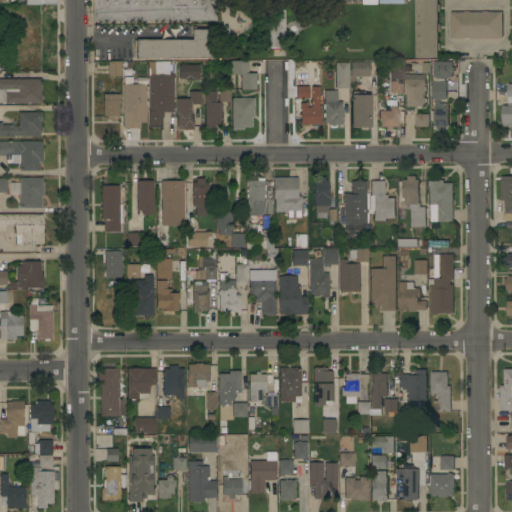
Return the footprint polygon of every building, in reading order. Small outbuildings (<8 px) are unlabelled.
[(92,21),(92,0),(215,0),(215,21),(92,21)] [(438,0),(438,4),(440,4),(440,12),(438,12),(438,24),(440,24),(440,31),(439,31),(439,43),(440,43),(440,51),(439,51),(439,58),(417,58),(416,0),(438,0)] [(59,24),(53,24),(53,30),(48,30),(48,29),(43,29),(43,23),(30,22),(29,14),(38,12),(38,11),(48,11),(59,10),(59,24)] [(284,49),(268,49),(268,10),(284,10),(284,49)] [(502,12),(502,38),(450,38),(450,12),(502,12)] [(192,40),(192,30),(209,29),(210,58),(136,59),(136,40),(192,40)] [(63,69),(43,70),(42,57),(46,57),(46,50),(49,50),(49,44),(54,44),(54,43),(63,43),(63,69)] [(120,76),(107,76),(107,62),(120,61),(120,76)] [(247,61),(247,73),(256,73),(256,90),(240,90),(240,75),(229,75),(230,61),(247,61)] [(433,77),(433,61),(453,61),(453,77),(433,77)] [(172,112),(163,112),(163,118),(161,118),(161,126),(148,126),(148,111),(149,111),(149,75),(148,75),(148,62),(154,62),(154,75),(173,75),(172,112)] [(350,77),(349,62),(369,62),(369,63),(376,62),(376,76),(350,77)] [(334,63),(348,63),(349,88),(335,88),(334,63)] [(389,64),(403,63),(403,93),(390,94),(389,64)] [(430,73),(418,73),(418,64),(422,64),(422,63),(430,63),(430,73)] [(404,75),(425,75),(425,94),(423,94),(423,96),(426,99),(426,103),(424,105),(424,107),(421,107),(421,108),(417,108),(417,107),(407,107),(407,94),(405,94),(404,75)] [(0,79),(39,79),(39,82),(40,82),(40,94),(41,94),(41,103),(0,103),(0,79)] [(448,127),(446,127),(446,131),(437,131),(437,127),(434,127),(434,104),(435,104),(435,99),(431,99),(431,82),(447,81),(447,100),(441,100),(441,103),(445,103),(445,104),(448,104),(448,127)] [(229,102),(218,102),(218,90),(216,90),(216,87),(218,87),(218,83),(229,83),(229,102)] [(511,127),(509,127),(509,126),(503,126),(502,106),(508,106),(508,103),(508,97),(507,84),(511,84),(511,127)] [(145,123),(139,123),(139,129),(122,129),(122,85),(145,85),(145,123)] [(309,86),(309,98),(296,98),(296,86),(309,86)] [(318,109),(319,109),(319,124),(307,124),(307,125),(300,126),(300,103),(307,103),(307,107),(309,107),(309,109),(310,109),(310,104),(309,104),(309,102),(311,102),(310,87),(318,87),(318,109)] [(204,90),(213,90),(213,103),(220,103),(220,125),(216,125),(215,126),(214,127),(213,127),(213,128),(204,128),(204,90)] [(336,102),(341,102),(342,109),(343,109),(343,118),(342,118),(342,125),(336,125),(334,128),(330,128),(328,126),(328,123),(324,123),(323,117),(322,117),(322,114),(323,114),(323,109),(322,109),(322,105),(323,105),(323,102),(324,102),(323,91),(336,90),(336,102)] [(188,99),(188,92),(200,91),(201,105),(190,105),(190,111),(190,116),(192,116),(193,130),(182,130),(182,129),(176,129),(176,128),(175,99),(188,99)] [(371,127),(351,127),(350,95),(352,95),(352,92),(362,92),(364,94),(369,94),(369,95),(370,95),(371,127)] [(102,94),(119,94),(119,101),(119,103),(118,103),(118,117),(114,117),(114,120),(106,120),(106,116),(102,116),(102,94)] [(230,99),(253,98),(253,117),(251,117),(251,127),(242,127),(242,129),(231,130),(230,99)] [(378,111),(389,111),(389,106),(397,106),(397,112),(398,113),(398,117),(397,118),(397,127),(391,127),(391,130),(385,130),(385,127),(378,127),(378,111)] [(41,112),(41,121),(40,121),(40,133),(39,133),(39,136),(0,136),(0,122),(1,122),(1,124),(12,124),(12,126),(17,126),(17,112),(41,112)] [(429,127),(415,127),(415,114),(429,114),(429,127)] [(0,141),(42,141),(42,162),(37,162),(37,171),(19,171),(19,154),(10,154),(10,160),(5,160),(5,156),(0,156),(0,141)] [(426,227),(412,227),(411,227),(411,222),(411,210),(410,210),(410,205),(405,205),(404,198),(403,198),(403,180),(408,180),(408,176),(416,176),(416,180),(419,180),(419,203),(420,203),(420,207),(426,207),(426,227)] [(511,221),(505,221),(505,201),(501,201),(501,177),(511,176),(511,221)] [(270,199),(271,214),(262,214),(255,216),(247,216),(246,202),(247,202),(247,193),(246,177),(257,177),(257,178),(263,178),(263,186),(264,186),(264,191),(263,191),(263,193),(263,194),(265,194),(265,198),(263,198),(263,200),(270,199)] [(297,177),(297,197),(300,197),(300,211),(299,211),(299,217),(287,217),(287,212),(283,212),(274,212),(274,199),(273,199),(272,177),(297,177)] [(313,181),(316,181),(316,177),(324,177),(324,181),(327,181),(327,206),(313,206),(313,181)] [(42,178),(42,196),(40,196),(40,208),(19,208),(19,178),(42,178)] [(207,204),(204,204),(204,207),(191,207),(191,183),(195,183),(195,179),(203,179),(203,183),(207,183),(207,204)] [(453,222),(438,222),(438,205),(430,205),(430,180),(444,180),(444,183),(453,183),(453,222)] [(152,215),(141,215),(141,211),(136,211),(136,181),(152,181),(152,215)] [(161,181),(183,181),(183,226),(161,226),(161,181)] [(342,194),(347,193),(347,194),(350,194),(350,181),(355,181),(360,181),(365,181),(365,194),(367,194),(367,209),(365,209),(365,213),(367,213),(367,223),(365,223),(365,224),(365,231),(344,231),(344,224),(343,224),(342,194)] [(369,196),(370,196),(369,181),(383,181),(383,195),(386,195),(386,198),(396,198),(396,219),(383,219),(383,221),(373,221),(373,211),(369,211),(369,196)] [(100,186),(118,186),(119,205),(122,205),(122,224),(119,224),(119,232),(103,232),(103,219),(101,219),(100,186)] [(327,221),(327,209),(335,209),(335,221),(327,221)] [(215,213),(225,213),(226,212),(232,212),(232,214),(231,214),(230,235),(229,234),(229,236),(218,236),(218,230),(215,229),(215,213)] [(0,215),(41,215),(42,232),(43,232),(43,245),(20,245),(20,235),(14,235),(14,224),(5,225),(5,231),(0,231),(0,215)] [(186,247),(186,232),(210,232),(210,237),(205,237),(206,247),(186,247)] [(142,233),(142,247),(126,247),(126,233),(142,233)] [(243,243),(245,243),(245,240),(265,241),(265,240),(270,240),(270,241),(272,241),(272,248),(276,249),(276,257),(266,257),(266,252),(262,252),(262,249),(230,248),(231,234),(243,234),(243,243)] [(417,239),(417,247),(398,247),(398,239),(417,239)] [(291,250),(300,250),(300,248),(305,248),(305,251),(306,251),(306,266),(291,266),(291,250)] [(337,265),(323,265),(322,249),(336,249),(337,265)] [(367,262),(355,262),(355,259),(348,259),(348,250),(355,250),(355,249),(367,249),(367,262)] [(104,252),(120,252),(120,250),(123,250),(123,254),(121,254),(121,262),(121,267),(121,278),(104,278),(104,252)] [(453,254),(453,260),(454,260),(454,263),(453,263),(453,280),(451,280),(451,285),(454,285),(454,314),(430,314),(430,286),(428,286),(428,280),(434,280),(434,255),(440,255),(440,254),(453,254)] [(396,311),(380,311),(380,306),(377,306),(377,307),(371,307),(371,306),(369,306),(369,269),(381,269),(381,256),(396,256),(396,311)] [(215,280),(215,288),(210,288),(210,280),(203,280),(203,271),(197,271),(197,257),(213,257),(213,267),(215,267),(215,280)] [(246,283),(235,283),(235,257),(245,257),(246,283)] [(170,279),(155,279),(155,259),(170,259),(170,279)] [(328,294),(328,298),(322,298),(322,294),(318,294),(318,296),(313,296),(312,295),(309,295),(308,259),(321,259),(321,263),(322,263),(322,273),(328,273),(328,294)] [(359,291),(339,292),(338,259),(347,259),(347,264),(359,264),(359,291)] [(427,274),(415,275),(414,261),(427,260),(427,274)] [(40,274),(42,274),(42,289),(37,289),(37,288),(9,288),(9,282),(16,282),(16,267),(21,267),(21,262),(39,261),(40,274)] [(139,277),(125,278),(125,264),(139,264),(139,277)] [(274,315),(270,315),(265,315),(260,315),(260,303),(253,303),(253,296),(248,296),(248,265),(265,265),(265,270),(274,270),(274,315)] [(152,316),(147,316),(147,319),(143,320),(143,316),(133,316),(133,280),(143,280),(143,275),(152,275),(152,316)] [(278,315),(278,287),(277,287),(277,276),(296,276),(296,286),(299,286),(299,297),(306,297),(307,314),(278,315)] [(177,311),(162,311),(162,308),(155,308),(155,281),(165,281),(166,289),(171,289),(171,293),(177,293),(177,311)] [(218,295),(217,295),(217,292),(218,292),(218,281),(234,281),(235,296),(235,294),(238,294),(238,296),(239,296),(239,311),(218,311),(218,295)] [(208,310),(201,310),(201,312),(201,313),(197,313),(197,312),(192,312),(192,286),(194,286),(194,282),(205,282),(205,286),(207,286),(207,289),(205,289),(205,291),(208,290),(208,310)] [(400,311),(399,283),(414,282),(414,288),(416,288),(416,289),(419,289),(420,289),(420,298),(419,298),(419,302),(427,301),(427,310),(400,311)] [(28,320),(27,320),(27,305),(35,305),(38,305),(38,299),(44,299),(44,305),(51,305),(51,311),(52,311),(52,339),(41,339),(41,341),(35,341),(35,337),(36,337),(36,331),(28,331),(28,320)] [(0,312),(12,312),(12,316),(21,316),(22,336),(15,336),(15,340),(0,340),(0,312)] [(194,365),(193,363),(201,363),(201,365),(208,365),(208,381),(204,381),(204,387),(187,387),(187,381),(186,381),(186,365),(194,365)] [(183,398),(174,398),(174,396),(162,396),(162,369),(168,369),(168,366),(177,366),(177,369),(183,369),(183,398)] [(99,386),(97,386),(96,368),(118,368),(118,400),(124,400),(124,416),(99,416),(99,386)] [(155,369),(155,385),(150,385),(150,386),(148,386),(148,394),(147,394),(147,399),(126,399),(126,368),(155,369)] [(300,395),(297,395),(297,397),(294,397),(294,402),(279,402),(279,378),(278,378),(278,368),(299,368),(300,395)] [(312,368),(326,368),(326,371),(332,371),(332,401),(331,401),(331,419),(321,418),(321,405),(312,405),(312,368)] [(500,386),(504,386),(504,369),(511,369),(511,411),(500,411),(500,386)] [(427,401),(425,401),(425,409),(410,409),(410,390),(402,390),(402,388),(401,388),(400,374),(412,374),(412,373),(416,373),(416,370),(427,370),(427,401)] [(217,374),(228,374),(228,371),(240,371),(240,395),(233,395),(233,400),(229,400),(229,404),(217,404),(217,374)] [(248,375),(254,375),(254,372),(259,372),(259,374),(265,374),(265,389),(262,389),(262,392),(261,392),(261,402),(248,402),(248,375)] [(387,389),(388,389),(388,396),(381,396),(381,415),(370,415),(370,374),(377,374),(377,372),(381,372),(381,373),(387,373),(387,389)] [(431,372),(448,372),(448,386),(450,386),(451,412),(438,412),(438,411),(434,411),(434,400),(438,400),(436,398),(436,395),(431,395),(431,372)] [(358,386),(359,386),(359,388),(359,397),(354,397),(354,404),(344,404),(344,395),(340,395),(340,387),(344,387),(344,377),(344,374),(358,374),(358,386)] [(205,393),(216,392),(216,410),(205,410),(205,393)] [(264,395),(276,395),(276,406),(264,407),(264,395)] [(384,399),(397,399),(397,412),(385,412),(384,399)] [(291,420),(294,420),(294,401),(305,400),(306,420),(307,420),(307,433),(291,433),(291,420)] [(0,419),(6,419),(5,402),(10,402),(10,401),(22,401),(23,436),(16,436),(16,438),(5,438),(5,434),(0,434),(0,419)] [(52,424),(48,424),(48,431),(29,431),(29,426),(29,404),(35,404),(35,401),(49,401),(49,404),(52,404),(52,424)] [(356,402),(368,402),(368,415),(356,414),(356,402)] [(245,417),(231,417),(231,403),(245,403),(245,417)] [(169,407),(169,419),(156,419),(155,407),(169,407)] [(154,417),(155,432),(133,432),(133,418),(154,417)] [(321,419),(334,419),(334,433),(321,433),(321,419)] [(187,452),(187,436),(215,436),(215,452),(187,452)] [(410,452),(410,436),(426,436),(426,452),(410,452)] [(394,453),(392,453),(392,455),(387,455),(387,453),(382,453),(382,447),(374,447),(374,437),(394,437),(394,453)] [(51,440),(51,454),(37,454),(37,453),(33,453),(32,444),(36,444),(36,441),(37,441),(37,440),(51,440)] [(306,459),(293,459),(293,447),(292,447),(292,444),(293,444),(293,442),(306,442),(306,459)] [(116,449),(116,462),(105,462),(105,449),(116,449)] [(353,466),(338,467),(338,453),(353,453),(353,466)] [(511,454),(504,454),(503,467),(506,467),(506,500),(511,500),(511,454)] [(38,467),(38,455),(51,455),(51,467),(38,467)] [(386,456),(386,469),(369,469),(369,455),(386,456)] [(127,456),(153,456),(153,495),(145,495),(145,498),(141,498),(141,502),(128,502),(127,456)] [(184,471),(175,471),(175,469),(171,469),(171,458),(175,458),(175,456),(178,456),(178,458),(185,458),(184,471)] [(454,456),(454,470),(440,470),(440,456),(454,456)] [(292,475),(278,475),(277,460),(291,460),(292,475)] [(187,461),(202,461),(202,466),(208,466),(208,481),(215,481),(215,498),(203,498),(203,501),(187,502),(187,461)] [(275,461),(275,480),(263,480),(263,493),(246,493),(246,481),(249,481),(249,461),(275,461)] [(336,499),(313,499),(313,487),(308,487),(308,463),(322,463),(322,474),(321,474),(321,480),(323,480),(323,463),(336,463),(336,499)] [(418,500),(404,500),(404,478),(396,478),(396,469),(403,469),(403,465),(413,465),(413,469),(418,469),(418,500)] [(100,501),(100,488),(102,488),(102,480),(103,480),(103,467),(119,467),(119,475),(125,475),(125,487),(119,487),(119,500),(100,501)] [(52,504),(45,504),(45,508),(35,508),(35,506),(30,506),(30,494),(29,494),(29,468),(37,468),(37,472),(52,472),(52,504)] [(370,477),(373,477),(373,474),(374,474),(374,471),(386,471),(386,477),(387,477),(388,501),(370,501),(370,477)] [(431,475),(447,474),(447,473),(452,473),(452,475),(454,475),(454,496),(448,496),(448,497),(439,498),(439,496),(431,496),(431,475)] [(24,509),(6,509),(6,497),(0,497),(0,475),(7,475),(7,487),(24,487),(24,509)] [(157,480),(165,480),(165,476),(167,476),(167,475),(170,475),(170,476),(172,476),(172,480),(174,480),(174,487),(173,487),(173,495),(168,495),(168,499),(157,499),(157,480)] [(367,500),(349,500),(349,499),(344,499),(343,480),(344,480),(344,478),(353,478),(353,480),(358,480),(358,477),(367,477),(367,500)] [(240,495),(233,495),(233,498),(228,498),(228,495),(222,495),(221,478),(226,478),(226,480),(240,480),(240,495)] [(278,481),(294,480),(294,498),(289,498),(289,501),(278,501),(278,481)]
